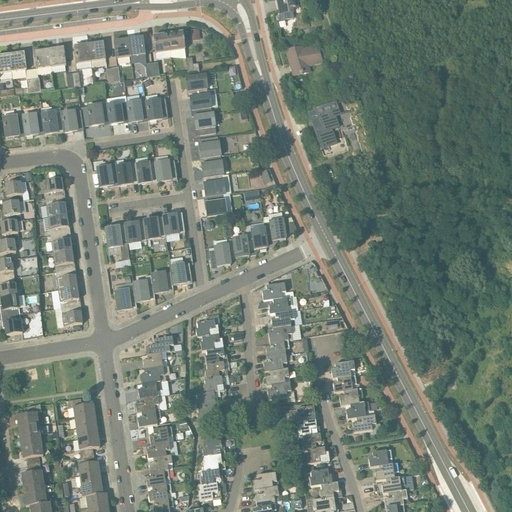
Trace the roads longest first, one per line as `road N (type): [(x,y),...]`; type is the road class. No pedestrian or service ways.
road 1 (tertiary): [(468,511),(326,239)]
road 2 (residential): [(103,341),(76,167),(56,157),(0,162)]
road 3 (residential): [(360,511),(322,404),(310,339)]
road 4 (tertiary): [(326,239),(261,77)]
road 5 (residential): [(127,511),(103,341)]
road 6 (residential): [(0,39),(129,23),(142,18),(146,2)]
road 7 (tertiary): [(0,20),(146,2)]
road 8 (residential): [(256,413),(241,280)]
